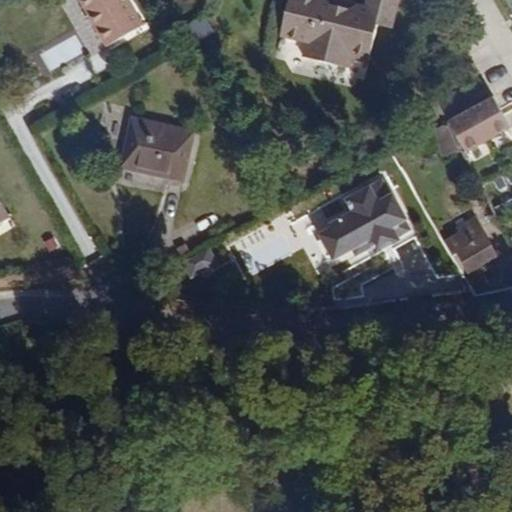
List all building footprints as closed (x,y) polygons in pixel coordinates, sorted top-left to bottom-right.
[(128,0),(81,0),(109,46),(143,26),(128,0)] [(285,0),(280,25),(306,32),(302,46),(347,57),(350,47),(367,50),(376,14),(390,16),(393,0),(285,0)] [(511,126),(511,123),(497,97),(448,122),(460,148),(463,152),(511,126)] [(194,132),(133,119),(123,169),(184,182),(194,132)] [(460,148),(448,122),(433,131),(446,157),(460,148)] [(511,246),(511,183),(504,169),(478,182),(511,246)] [(384,179),(347,199),(354,211),(331,223),(333,229),(323,234),(325,237),(333,254),(335,257),(352,248),(356,256),(373,247),(376,254),(401,241),(400,238),(412,231),(384,179)] [(286,219),(236,244),(250,272),(300,247),(286,219)] [(457,229),(460,235),(461,237),(479,225),(476,219),(457,229)] [(460,235),(443,244),(452,258),(461,254),(471,272),(497,257),(479,225),(461,237),(460,235)] [(318,241),(327,257),(333,254),(325,237),(318,241)] [(475,299),(489,295),(478,277),(465,284),(475,299)]
